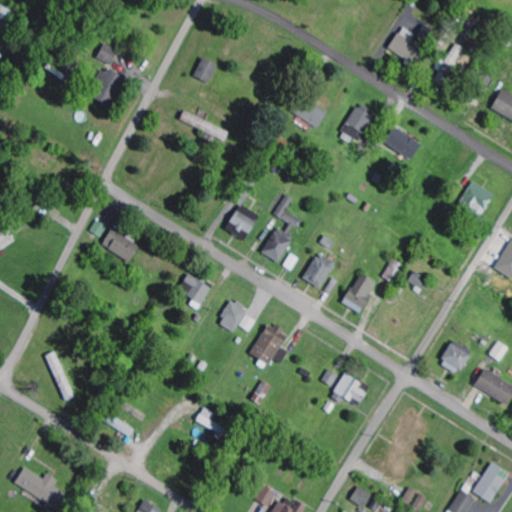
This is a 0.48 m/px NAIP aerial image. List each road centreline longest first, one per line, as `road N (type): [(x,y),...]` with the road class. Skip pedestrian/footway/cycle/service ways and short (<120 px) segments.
road 1 (residential): [(511,444),(105,184)]
road 2 (residential): [(2,384),(204,0)]
road 3 (residential): [(322,511),(511,204)]
road 4 (residential): [(511,168),(301,34),(227,0)]
road 5 (residential): [(205,511),(0,382)]
